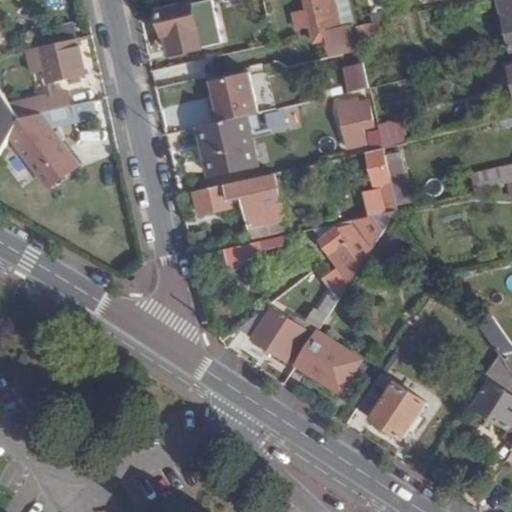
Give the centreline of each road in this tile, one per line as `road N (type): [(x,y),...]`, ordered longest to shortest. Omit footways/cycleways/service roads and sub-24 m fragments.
road 1 (residential): [(165,341),(173,319),(168,256),(110,0)]
road 2 (residential): [(424,511),(165,341)]
road 3 (residential): [(165,341),(0,241)]
